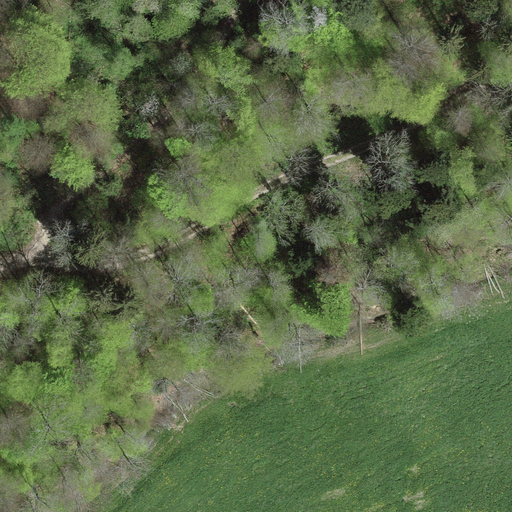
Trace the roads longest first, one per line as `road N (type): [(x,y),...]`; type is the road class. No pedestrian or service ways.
road 1 (track): [(39,248),(66,260),(142,256),(293,174),(388,137),(511,63)]
road 2 (track): [(247,0),(190,87),(132,151),(43,221),(39,248)]
